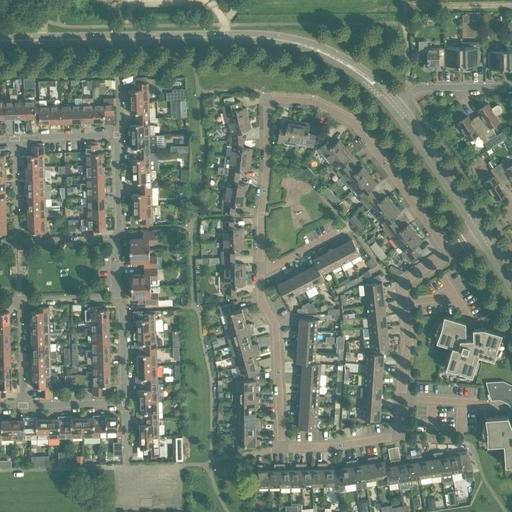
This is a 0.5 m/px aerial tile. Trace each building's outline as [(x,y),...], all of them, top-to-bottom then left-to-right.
[(445,67),(450,67),(450,68),(451,68),(451,69),(452,70),(453,71),(454,71),(459,71),(459,67),(462,67),(461,40),(444,41),(444,45),(444,49),(445,67)] [(479,66),(479,40),(461,40),(462,67),(465,67),(465,71),(470,71),(471,71),(472,70),(473,69),(474,68),(474,67),(479,66)] [(436,67),(445,67),(444,49),(428,50),(428,42),(418,42),(419,56),(427,56),(427,64),(425,64),(423,66),(423,70),(426,71),(436,71),(436,67)] [(488,70),(494,70),(494,71),(495,72),(495,73),(496,74),(497,74),(498,74),(502,74),(503,74),(503,70),(506,70),(505,52),(488,52),(488,70)] [(24,79),(24,82),(24,88),(35,87),(35,81),(34,79),(24,79)] [(129,89),(129,101),(149,101),(148,83),(134,83),(135,89),(129,89)] [(3,118),(14,118),(13,94),(10,94),(10,100),(3,100),(3,118)] [(14,118),(25,118),(24,100),(17,100),(17,94),(13,94),(14,118)] [(61,123),(72,122),(71,98),(68,98),(68,104),(61,105),(61,123)] [(72,98),(71,98),(72,122),(83,122),(82,104),(75,104),(75,98),(72,98)] [(93,98),(82,98),(82,104),(83,122),(94,122),(93,98)] [(93,98),(94,122),(105,121),(105,115),(114,115),(113,98),(103,98),(104,103),(94,103),(93,98)] [(205,100),(207,108),(214,107),(212,98),(205,100)] [(36,99),(24,100),(25,118),(39,117),(39,105),(39,101),(36,101),(36,99)] [(47,105),(39,105),(39,117),(39,123),(50,123),(50,99),(46,99),(47,105)] [(53,99),(50,99),(50,123),(61,123),(61,105),(54,105),(53,99)] [(173,100),(172,100),(172,118),(186,117),(186,100),(173,100)] [(149,101),(129,101),(130,113),(135,113),(136,119),(149,119),(149,101)] [(229,123),(248,118),(246,108),(242,108),(240,101),(222,106),(224,113),(226,112),(229,123)] [(479,120),(477,121),(489,140),(490,140),(493,145),(494,146),(497,144),(502,141),(500,137),(496,139),(495,137),(496,136),(491,127),(499,122),(495,116),(501,112),(501,110),(499,106),(497,106),(491,109),(488,104),(478,110),(481,115),(479,116),(478,118),(479,120)] [(489,140),(477,121),(475,122),(474,121),(472,120),(470,121),(467,117),(457,123),(469,141),(479,135),(487,149),(493,145),(490,140),(489,140)] [(230,136),(230,140),(243,140),(242,133),(243,131),(251,129),(248,118),(229,123),(230,128),(231,135),(230,136)] [(130,128),(130,136),(150,136),(149,119),(136,119),(136,124),(130,124),(130,128)] [(287,128),(286,130),(280,129),(277,142),(284,143),(284,141),(296,143),(299,122),(288,120),(287,128)] [(299,122),(296,143),(295,145),(313,148),(315,135),(309,134),(308,132),(308,128),(309,128),(310,124),(299,122)] [(137,154),(157,153),(157,151),(157,135),(150,136),(130,136),(131,148),(137,148),(137,154)] [(232,146),(230,157),(251,160),(252,150),(244,148),(243,147),(243,140),(230,140),(230,146),(232,146)] [(323,154),(330,162),(346,149),(339,141),(333,146),(331,146),(327,141),(317,150),(321,155),(323,154)] [(97,145),(85,145),(85,166),(103,165),(103,154),(97,154),(97,145)] [(44,167),(44,153),(43,147),(32,147),(32,156),(26,156),(27,167),(44,167)] [(346,149),(330,162),(338,171),(336,173),(340,177),(350,169),(347,165),(347,162),(353,157),(346,149)] [(131,171),(156,170),(156,168),(157,168),(157,153),(137,154),(137,159),(131,159),(131,171)] [(226,175),(239,177),(240,171),(242,170),(249,171),(251,160),(230,157),(225,156),(224,167),(219,167),(218,174),(226,175)] [(506,184),(496,167),(492,161),(488,164),(491,169),(490,170),(494,176),(484,182),(496,200),(506,194),(501,187),(506,184)] [(511,164),(505,169),(501,163),(496,167),(506,184),(511,180),(511,181),(511,164)] [(85,166),(79,166),(79,169),(86,169),(86,177),(104,176),(103,165),(85,166)] [(27,167),(27,178),(45,178),(44,170),(50,170),(50,167),(44,167),(27,167)] [(350,169),(340,177),(345,182),(346,181),(354,190),(369,176),(362,168),(356,173),(354,173),(350,169)] [(156,175),(156,170),(131,171),(132,183),(138,183),(138,188),(151,188),(151,180),(156,175)] [(228,182),(226,193),(246,196),(248,185),(240,184),(238,183),(239,177),(226,175),(225,181),(228,182)] [(80,184),(80,188),(104,187),(104,176),(86,177),(86,183),(80,183),(80,184)] [(369,176),(354,190),(361,198),(360,200),(364,205),(374,196),(370,192),(370,189),(376,184),(369,176)] [(27,178),(27,189),(51,188),(51,185),(45,185),(45,178),(27,178)] [(86,190),(86,198),(104,197),(104,187),(80,188),(80,191),(86,190)] [(27,189),(28,200),(45,199),(45,192),(51,191),(51,188),(27,189)] [(151,188),(138,188),(138,194),(132,194),(133,206),(152,205),(151,188)] [(226,193),(223,192),(221,211),(234,213),(235,207),(237,206),(245,207),(246,196),(226,193)] [(374,196),(364,205),(368,210),(370,208),(377,217),(393,205),(386,197),(380,202),(377,201),(374,196)] [(81,208),(81,209),(105,208),(104,197),(86,198),(86,205),(76,205),(76,208),(81,208)] [(45,206),(45,199),(28,200),(28,210),(52,210),(52,206),(45,206)] [(349,209),(342,201),(337,206),(344,214),(349,209)] [(152,205),(133,206),(133,218),(139,218),(139,223),(152,223),(152,205)] [(393,205),(377,217),(384,227),(382,228),(386,233),(396,225),(393,221),(393,218),(399,214),(393,205)] [(87,212),(87,219),(105,219),(105,208),(81,209),(81,212),(87,212)] [(52,213),(52,210),(28,210),(28,221),(46,220),(46,213),(52,213)] [(348,219),(359,231),(365,226),(354,214),(348,219)] [(82,229),(87,229),(88,234),(100,234),(100,230),(106,230),(105,219),(87,219),(81,219),(82,229)] [(223,233),(224,239),(244,238),(243,229),(235,229),(234,227),(233,219),(220,219),(221,233),(223,233)] [(46,235),(46,220),(28,221),(29,232),(35,232),(35,236),(46,235)] [(396,225),(386,233),(390,238),(392,237),(398,245),(415,233),(408,225),(402,230),(400,229),(396,225)] [(130,250),(149,250),(149,243),(156,243),(156,231),(142,232),(143,238),(130,239),(130,250)] [(415,233),(398,245),(403,251),(402,253),(408,261),(409,261),(411,264),(421,257),(415,249),(415,246),(421,242),(415,233)] [(244,250),(244,238),(224,239),(224,251),(221,251),(222,257),(235,257),(234,251),(236,250),(244,250)] [(352,240),(343,244),(352,260),(360,255),(352,240)] [(343,264),(341,265),(344,270),(353,265),(351,260),(352,260),(343,244),(334,249),(343,264)] [(334,249),(324,254),(333,270),(341,265),(343,264),(334,249)] [(144,262),(144,268),(157,267),(157,256),(149,256),(149,250),(130,250),(131,262),(144,262)] [(324,254),(314,259),(316,264),(322,275),(333,270),(324,254)] [(222,264),(225,264),(225,275),(245,274),(245,264),(237,264),(235,263),(235,257),(222,257),(222,264)] [(308,269),(316,285),(325,280),(322,275),(316,264),(308,269)] [(131,285),(131,286),(160,285),(160,280),(157,278),(157,267),(144,268),(144,274),(131,274),(131,277),(129,277),(129,285),(131,285)] [(318,289),(316,285),(308,269),(299,273),(307,290),(309,294),(318,289)] [(363,273),(366,278),(371,275),(368,270),(363,273)] [(299,273),(288,279),(296,295),(307,290),(299,273)] [(237,286),(245,285),(245,274),(225,275),(219,275),(219,288),(223,288),(223,294),(227,293),(235,293),(236,293),(236,287),(237,286)] [(360,275),(351,280),(353,285),(356,283),(362,280),(360,275)] [(286,301),(296,295),(288,279),(277,285),(286,301)] [(341,286),(343,290),(347,288),(353,285),(351,281),(341,286)] [(382,282),(364,284),(365,295),(383,293),(382,282)] [(160,285),(131,286),(131,287),(130,287),(130,296),(132,296),(132,298),(145,298),(145,305),(158,304),(158,294),(160,292),(160,285)] [(383,293),(365,295),(366,305),(384,303),(383,293)] [(221,314),(225,313),(228,324),(245,319),(244,314),(244,313),(245,313),(249,312),(247,307),(236,310),(234,302),(219,306),(221,314)] [(384,303),(366,305),(368,316),(385,314),(384,303)] [(85,321),(91,320),(109,320),(108,309),(102,309),(102,305),(90,306),(90,310),(85,310),(85,321)] [(31,311),(32,322),(50,322),(49,307),(37,307),(37,311),(31,311)] [(0,323),(10,323),(10,312),(4,312),(4,308),(0,308),(0,323)] [(137,319),(137,331),(156,331),(163,331),(163,320),(161,319),(156,319),(156,313),(142,313),(143,319),(137,319)] [(385,314),(368,316),(369,327),(386,324),(385,314)] [(483,327),(474,327),(473,328),(473,338),(465,339),(465,322),(444,315),(436,342),(452,347),(446,367),(472,375),(478,355),(494,359),(502,333),(483,327)] [(228,335),(253,328),(252,323),(249,324),(248,325),(246,323),(245,319),(228,324),(225,325),(228,335)] [(300,319),(299,330),(316,331),(317,320),(300,319)] [(85,328),(85,332),(109,331),(109,320),(91,320),(91,328),(85,328)] [(30,333),(32,333),(56,332),(62,332),(62,329),(55,329),(55,322),(50,322),(32,322),(32,328),(30,328),(30,333)] [(0,333),(10,334),(10,323),(0,323),(0,333)] [(386,324),(369,327),(370,337),(388,336),(386,324)] [(228,335),(231,345),(251,340),(250,335),(250,333),(252,334),(255,332),(253,328),(228,335)] [(299,330),(298,340),(316,341),(316,331),(299,330)] [(91,335),(91,342),(109,341),(109,331),(85,332),(85,335),(91,335)] [(143,343),(144,349),(157,348),(156,331),(137,331),(137,343),(143,343)] [(32,333),(32,344),(50,343),(50,336),(56,336),(56,332),(32,333)] [(0,344),(11,344),(10,334),(0,333),(0,344)] [(336,337),(336,342),(344,343),(344,335),(342,335),(342,334),(336,337)] [(370,339),(363,339),(363,344),(371,343),(371,348),(384,348),(389,347),(388,336),(370,337),(370,339)] [(251,340),(231,345),(234,356),(237,355),(259,349),(258,344),(254,345),(253,346),(252,345),(251,340)] [(298,340),(298,351),(315,352),(316,341),(298,340)] [(86,353),(110,352),(109,341),(91,342),(92,349),(86,349),(86,353)] [(50,350),(50,343),(32,344),(32,355),(57,354),(56,350),(50,350)] [(0,355),(11,355),(11,344),(0,344),(0,355)] [(138,354),(138,366),(157,366),(157,348),(144,349),(144,354),(138,354)] [(371,348),(364,349),(364,354),(365,353),(365,363),(383,364),(384,348),(371,348)] [(240,365),(257,361),(255,357),(256,354),(257,354),(261,353),(259,349),(237,355),(240,365)] [(297,362),(297,363),(303,363),(303,362),(315,363),(315,352),(298,351),(297,362)] [(92,364),(110,363),(110,352),(86,353),(86,357),(92,357),(92,364)] [(32,355),(33,365),(51,365),(51,358),(57,358),(57,354),(32,355)] [(11,355),(0,355),(0,366),(11,366),(11,355)] [(236,367),(239,380),(244,380),(251,380),(250,374),(253,373),(254,373),(260,371),(257,361),(240,365),(236,367)] [(303,363),(302,373),(320,374),(320,363),(315,363),(303,362),(303,363)] [(87,375),(92,375),(110,374),(110,363),(92,364),(92,371),(87,371),(87,375)] [(365,363),(364,374),(382,375),(383,364),(365,363)] [(33,365),(33,376),(51,376),(57,376),(57,372),(51,372),(51,365),(33,365)] [(0,377),(12,377),(11,366),(0,366),(0,377)] [(144,378),(145,383),(158,383),(158,384),(162,383),(162,379),(158,379),(157,366),(138,366),(138,378),(144,378)] [(238,380),(238,391),(255,391),(255,379),(254,373),(253,373),(250,374),(251,380),(244,380),(239,380),(238,380)] [(302,373),(301,384),(319,385),(320,374),(302,373)] [(92,375),(93,388),(93,395),(105,394),(105,385),(111,385),(110,374),(92,375)] [(364,374),(364,385),(381,386),(382,375),(364,374)] [(51,396),(52,396),(51,376),(33,376),(33,387),(40,387),(40,396),(51,396)] [(0,377),(0,400),(4,400),(4,397),(6,397),(6,388),(12,388),(12,377),(0,377)] [(486,382),(491,400),(500,400),(508,403),(511,409),(511,384),(503,381),(486,382)] [(139,389),(139,401),(158,400),(158,384),(158,383),(145,383),(145,389),(139,389)] [(301,384),(301,395),(318,396),(319,385),(301,384)] [(364,385),(363,396),(381,397),(381,386),(364,385)] [(238,401),(261,401),(261,397),(257,397),(256,397),(255,396),(255,391),(238,391),(238,401)] [(301,395),(300,405),(318,406),(318,396),(301,395)] [(363,396),(362,407),(380,408),(381,397),(363,396)] [(145,413),(146,418),(159,418),(158,400),(139,401),(139,413),(145,413)] [(262,407),(261,401),(238,401),(238,413),(255,413),(255,408),(256,406),(258,407),(262,407)] [(300,405),(299,416),(317,417),(318,406),(300,405)] [(362,407),(362,419),(374,419),(375,424),(379,423),(379,420),(380,408),(362,407)] [(238,423),(261,423),(261,418),(257,418),(257,419),(255,417),(255,413),(238,413),(238,423)] [(299,416),(299,428),(316,429),(317,417),(299,416)] [(511,427),(507,416),(485,417),(486,428),(487,445),(503,444),(505,465),(511,464),(511,427)] [(94,417),(83,418),(83,437),(101,437),(100,423),(94,424),(94,417)] [(101,437),(122,436),(122,423),(118,423),(118,417),(106,417),(106,423),(100,423),(101,437)] [(71,424),(66,425),(66,438),(83,437),(83,418),(71,418),(71,424)] [(140,424),(140,436),(159,435),(159,418),(146,418),(146,423),(140,424)] [(31,439),(48,438),(48,419),(36,419),(36,426),(31,426),(31,439)] [(60,419),(48,419),(48,438),(66,438),(66,425),(60,425),(60,419)] [(2,427),(0,426),(0,439),(14,439),(13,420),(1,420),(2,427)] [(25,420),(13,420),(14,439),(31,439),(31,426),(25,426),(25,420)] [(261,423),(238,423),(238,434),(255,434),(255,430),(257,428),(258,428),(261,428),(261,423)] [(247,445),(262,445),(262,440),(258,440),(257,440),(255,439),(255,434),(238,434),(238,449),(247,449),(247,445)] [(159,435),(140,436),(140,448),(142,447),(143,454),(147,453),(147,456),(164,455),(164,446),(160,446),(159,435)] [(412,450),(413,456),(411,457),(411,459),(412,461),(411,463),(406,463),(409,480),(420,479),(416,456),(415,449),(412,450)] [(437,452),(441,475),(442,482),(453,480),(452,474),(449,456),(444,457),(442,456),(443,455),(442,451),(437,452)] [(459,454),(449,456),(452,474),(467,471),(466,468),(471,467),(466,451),(459,452),(459,454)] [(394,453),(395,459),(398,482),(400,482),(401,488),(410,487),(409,480),(406,463),(401,464),(399,463),(400,462),(399,458),(398,452),(394,453)] [(441,475),(437,452),(432,453),(433,457),(434,458),(432,459),(427,460),(430,477),(441,475)] [(430,477),(427,460),(422,460),(421,460),(421,458),(421,455),(416,456),(420,479),(430,477)] [(379,485),(387,484),(386,479),(387,479),(385,466),(386,466),(385,461),(379,462),(377,461),(378,459),(377,456),(372,457),(376,480),(378,480),(379,485)] [(376,480),(372,457),(367,458),(368,461),(369,462),(367,464),(362,464),(365,482),(376,480)] [(351,460),(354,483),(355,490),(366,488),(365,482),(362,464),(358,465),(356,465),(357,463),(356,459),(351,460)] [(398,482),(395,459),(390,460),(390,464),(391,465),(390,466),(386,466),(385,466),(387,479),(386,479),(387,484),(398,482)] [(342,470),(337,470),(340,492),(343,490),(345,488),(345,484),(354,483),(351,460),(346,461),(347,465),(348,466),(346,467),(341,468),(342,470)] [(316,469),(312,469),(312,487),(323,487),(323,463),(317,463),(317,467),(318,468),(316,469)] [(327,463),(323,463),(323,487),(333,486),(334,489),(337,491),(340,492),(337,470),(334,471),(334,469),(328,469),(327,468),(328,466),(327,463)] [(269,488),(280,488),(279,464),(274,464),(274,468),(275,470),(274,470),(269,470),(269,488)] [(285,464),(279,464),(280,488),(291,487),(290,470),(286,470),(284,469),(285,467),(285,464)] [(295,470),(290,470),(291,487),(301,487),(301,464),(296,464),(296,467),(297,469),(295,470)] [(306,464),(301,464),(301,487),(312,487),(312,469),(307,470),(305,469),(306,467),(306,464)] [(269,488),(269,470),(264,470),(262,469),(263,467),(263,465),(258,465),(258,479),(254,480),(254,488),(269,488)] [(472,472),(465,473),(466,481),(474,480),(472,472)] [(455,491),(448,492),(450,506),(457,505),(455,491)] [(291,506),(291,511),(298,511),(298,510),(302,510),(302,503),(292,503),(292,506),(291,506)]
